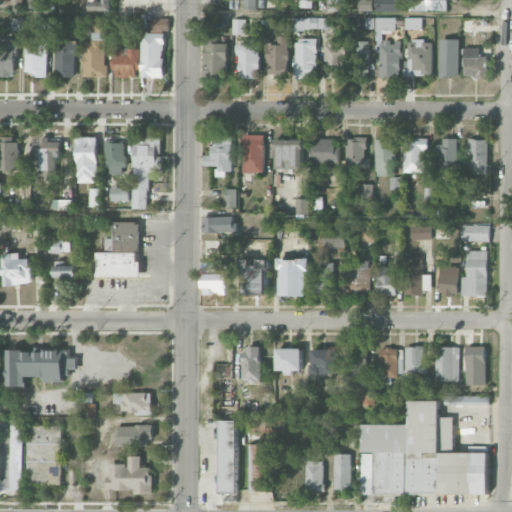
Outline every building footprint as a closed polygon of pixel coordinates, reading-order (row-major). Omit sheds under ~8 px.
[(102,0),(102,1),(89,1),(89,11),(111,10),(110,0),(102,0)] [(243,0),(244,10),(256,9),(255,0),(243,0)] [(313,8),(313,0),(300,0),(301,8),(313,8)] [(331,0),(331,11),(343,11),(343,0),(331,0)] [(359,0),(359,10),(372,10),(372,0),(359,0)] [(402,0),(376,0),(376,11),(402,12),(402,0)] [(447,11),(447,0),(410,0),(411,10),(447,11)] [(396,31),(396,18),(376,17),(375,41),(381,41),(382,31),(396,31)] [(22,31),(23,18),(11,18),(10,30),(22,31)] [(169,18),(150,19),(151,31),(170,30),(169,18)] [(374,18),(360,18),(360,28),(374,28),(374,18)] [(422,29),(422,18),(405,18),(405,29),(422,29)] [(245,35),(246,19),(233,19),(232,34),(245,35)] [(261,32),(275,33),(275,20),(262,20),(261,32)] [(116,28),(124,28),(124,31),(137,31),(137,22),(116,22),(116,28)] [(83,76),(106,77),(107,33),(92,33),(92,42),(84,42),(83,76)] [(141,77),(164,78),(165,33),(142,33),(141,77)] [(227,70),(228,43),(218,43),(219,36),(205,36),(205,70),(227,70)] [(267,44),(266,76),(287,77),(289,36),(277,36),(277,45),(267,44)] [(0,75),(16,76),(17,39),(0,38),(0,75)] [(460,39),(440,39),(440,77),(460,77),(460,39)] [(296,78),(317,78),(316,40),(295,41),(296,78)] [(381,77),(402,77),(401,42),(390,42),(390,40),(380,40),(381,77)] [(55,77),(76,76),(76,41),(54,42),(55,77)] [(260,78),(259,41),(238,41),(238,78),(260,78)] [(345,77),(343,41),(324,42),(325,77),(345,77)] [(351,41),(350,77),(369,77),(370,41),(351,41)] [(408,41),(409,75),(433,75),(432,41),(408,41)] [(25,71),(35,72),(34,77),(47,77),(47,45),(25,45),(25,71)] [(480,48),(464,47),(464,77),(487,77),(487,56),(479,56),(480,48)] [(139,48),(113,48),(113,78),(139,77),(139,48)] [(244,172),(263,173),(265,135),(245,134),(244,172)] [(19,138),(0,137),(0,171),(19,172),(19,138)] [(98,137),(76,137),(77,183),(98,183),(98,137)] [(133,208),(148,209),(149,172),(160,172),(160,154),(161,154),(162,137),(151,137),(151,145),(135,144),(133,208)] [(367,138),(347,138),(347,169),(370,169),(370,159),(366,159),(367,138)] [(376,139),(376,176),(397,176),(397,138),(376,139)] [(457,138),(443,139),(443,144),(437,145),(438,177),(458,176),(457,138)] [(35,174),(46,174),(46,180),(57,180),(56,157),(61,157),(61,142),(49,142),(49,139),(34,139),(35,174)] [(234,139),(212,139),(212,156),(204,156),(203,166),(217,166),(216,177),(226,177),(226,172),(233,172),(234,139)] [(304,169),(304,139),(276,140),(277,169),(304,169)] [(340,164),(341,140),(313,139),(312,163),(340,164)] [(489,140),(470,139),(469,173),(488,174),(489,140)] [(427,140),(405,140),(404,172),(426,173),(427,140)] [(107,174),(126,174),(125,141),(106,142),(107,174)] [(112,201),(130,200),(129,186),(111,187),(112,201)] [(101,206),(101,188),(90,188),(90,206),(101,206)] [(237,208),(237,189),(225,189),(224,207),(237,208)] [(309,199),(296,199),(297,215),(309,215),(309,199)] [(72,210),(72,201),(54,200),(53,209),(72,210)] [(205,233),(237,232),(237,215),(204,217),(205,233)] [(140,251),(140,222),(114,222),(113,250),(140,251)] [(463,225),(462,241),(490,242),(490,225),(463,225)] [(412,226),(412,240),(432,239),(431,226),(412,226)] [(345,246),(345,229),(325,229),(325,246),(345,246)] [(49,252),(70,253),(70,241),(49,240),(49,252)] [(467,277),(462,277),(461,296),(488,296),(489,251),(468,250),(467,277)] [(96,253),(96,277),(140,276),(140,252),(96,253)] [(4,285),(32,284),(31,258),(21,259),(21,253),(3,253),(4,285)] [(432,274),(423,274),(423,257),(405,257),(405,295),(424,295),(424,290),(431,290),(432,274)] [(308,296),(309,258),(278,258),(278,269),(280,269),(280,295),(308,296)] [(347,294),(370,294),(371,259),(347,258),(347,294)] [(268,293),(268,260),(243,260),(242,293),(268,293)] [(203,261),(204,295),(229,294),(228,261),(203,261)] [(334,294),(335,262),(315,261),(314,293),(334,294)] [(79,265),(56,266),(57,288),(68,288),(67,281),(79,281),(79,265)] [(460,267),(441,266),(440,294),(459,295),(460,267)] [(396,295),(397,269),(378,268),(377,294),(396,295)] [(243,382),(262,383),(262,346),(243,346),(243,382)] [(367,346),(348,346),(347,379),(366,379),(367,346)] [(406,373),(426,372),(425,346),(405,346),(406,373)] [(460,382),(461,347),(437,346),(436,381),(460,382)] [(486,372),(485,346),(466,347),(467,373),(486,372)] [(302,348),(276,349),(277,371),(302,370),(302,348)] [(376,376),(399,376),(398,348),(380,349),(380,360),(375,360),(376,376)] [(335,349),(312,349),(312,374),(335,374),(335,349)] [(8,387),(27,387),(27,377),(43,377),(43,382),(65,382),(65,376),(72,376),(72,368),(79,368),(79,358),(71,358),(71,351),(8,351),(8,387)] [(152,413),(152,393),(114,393),(114,404),(122,404),(122,413),(152,413)] [(490,396),(445,395),(445,404),(490,405),(490,396)] [(373,494),(489,494),(489,452),(454,452),(454,417),(440,417),(440,400),(409,400),(409,424),(362,424),(362,452),(374,452),(373,494)] [(22,419),(11,419),(11,445),(21,445),(22,419)] [(238,421),(221,420),(220,491),(237,492),(238,421)] [(61,425),(25,426),(26,485),(62,485),(61,425)] [(152,446),(152,426),(116,425),(115,446),(152,446)] [(247,492),(271,493),(272,445),(249,444),(247,492)] [(350,454),(332,454),(333,491),(351,490),(350,454)] [(153,494),(153,468),(142,467),(142,456),(128,456),(128,464),(108,464),(108,489),(135,490),(135,494),(153,494)] [(304,490),(323,491),(323,461),(305,461),(304,490)] [(21,477),(11,477),(11,489),(20,490),(21,477)] [(363,494),(371,494),(371,483),(362,483),(363,494)]
